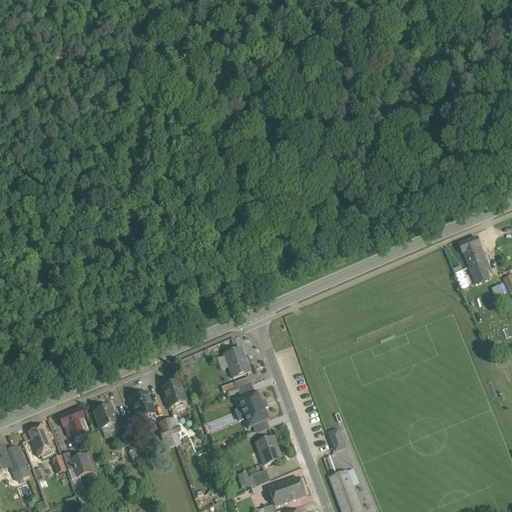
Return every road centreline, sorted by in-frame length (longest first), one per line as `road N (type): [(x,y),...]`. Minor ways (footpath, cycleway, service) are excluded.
road 1 (track): [(134,0),(255,314)]
road 2 (tertiary): [(0,426),(255,314)]
road 3 (tertiary): [(255,314),(511,206)]
road 4 (residential): [(255,314),(327,511)]
